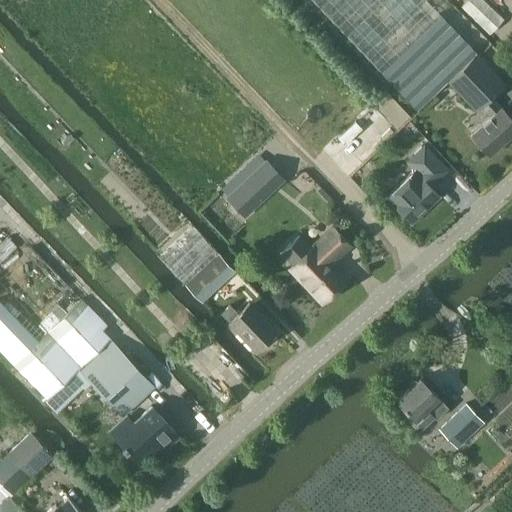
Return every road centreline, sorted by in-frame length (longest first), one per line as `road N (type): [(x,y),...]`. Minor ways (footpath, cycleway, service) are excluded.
road 1 (unclassified): [(152,511),(511,182)]
road 2 (track): [(312,158),(158,0)]
